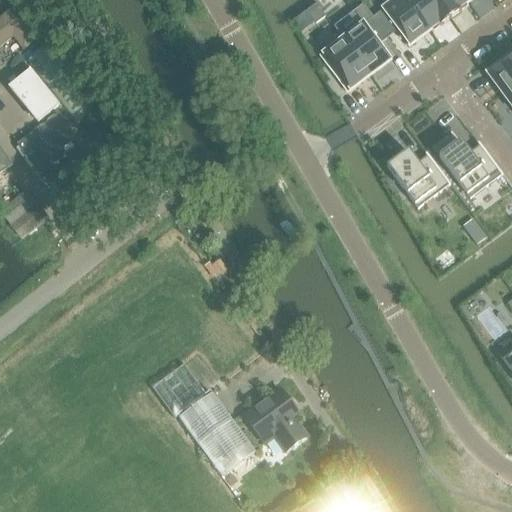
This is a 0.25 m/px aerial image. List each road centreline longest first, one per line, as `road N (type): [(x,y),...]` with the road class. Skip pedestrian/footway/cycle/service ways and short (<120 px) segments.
road 1 (residential): [(511,471),(454,412),(306,158)]
road 2 (unclassified): [(349,460),(187,183)]
road 3 (unclassified): [(0,331),(187,183)]
road 4 (unclassified): [(187,183),(79,0)]
road 5 (residential): [(306,158),(214,0)]
road 6 (residential): [(306,158),(446,68)]
